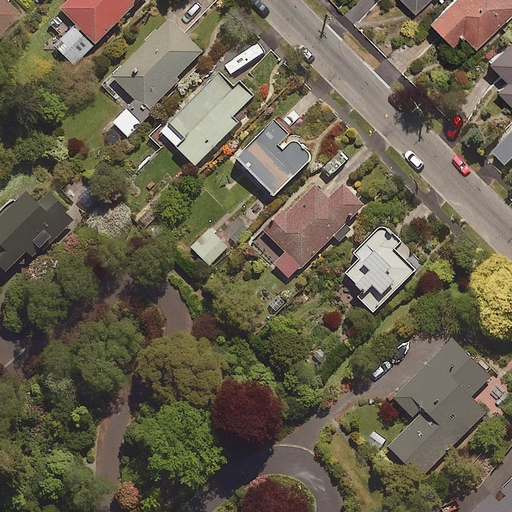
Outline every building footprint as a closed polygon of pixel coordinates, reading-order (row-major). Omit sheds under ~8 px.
[(0,0),(0,36),(21,17),(4,0),(0,0)] [(66,0),(60,8),(96,43),(139,0),(66,0)] [(409,0),(419,9),(428,0),(409,0)] [(511,12),(511,0),(448,0),(429,19),(451,42),(460,33),(474,48),(511,12)] [(169,16),(111,74),(147,109),(204,50),(169,16)] [(511,39),(488,63),(505,81),(494,92),(511,111),(511,39)] [(224,65),(161,130),(195,164),(259,99),(224,65)] [(275,117),(237,156),(276,193),(314,154),(275,117)] [(305,268),(366,206),(343,183),(329,197),(312,180),(264,228),(305,268)] [(66,204),(48,184),(37,195),(25,182),(0,205),(0,263),(3,267),(11,260),(25,259),(40,245),(42,247),(73,217),(63,207),(66,204)] [(358,298),(373,312),(415,269),(394,249),(403,240),(385,222),(355,252),(361,258),(345,275),(363,293),(358,298)] [(228,248),(209,228),(190,247),(209,267),(228,248)] [(189,314),(189,303),(171,304),(172,338),(191,337),(195,324),(189,314)] [(388,445),(420,477),(486,410),(474,398),(493,378),(451,337),(393,397),(415,418),(388,445)] [(511,511),(511,487),(508,492),(500,485),(473,511),(511,511)]
